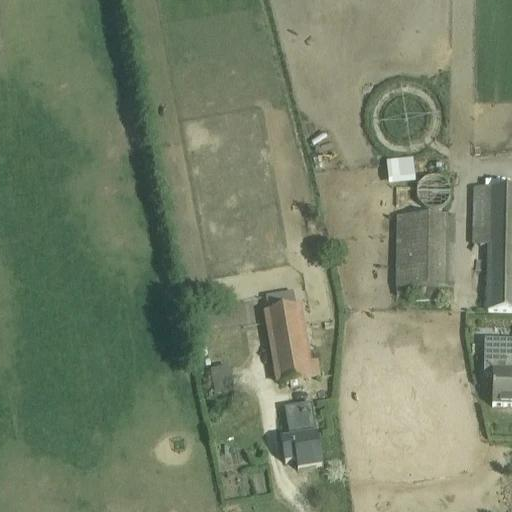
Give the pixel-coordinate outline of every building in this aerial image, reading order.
[(437,204),(446,196),(438,185),(428,193),(437,204)] [(511,194),(472,194),(472,252),(486,252),(486,318),(511,317),(511,194)] [(455,224),(397,223),(395,302),(414,303),(414,306),(454,306),(455,224)] [(268,318),(263,319),(276,392),(321,384),(318,367),(310,369),(301,312),(296,313),(293,297),(265,302),(268,318)] [(511,346),(484,346),(483,379),(492,379),(491,413),(511,414),(511,346)] [(230,373),(211,376),(215,403),(235,399),(230,373)] [(289,443),(280,445),(284,469),(296,467),(297,476),(322,472),(312,410),(284,414),(289,443)]
